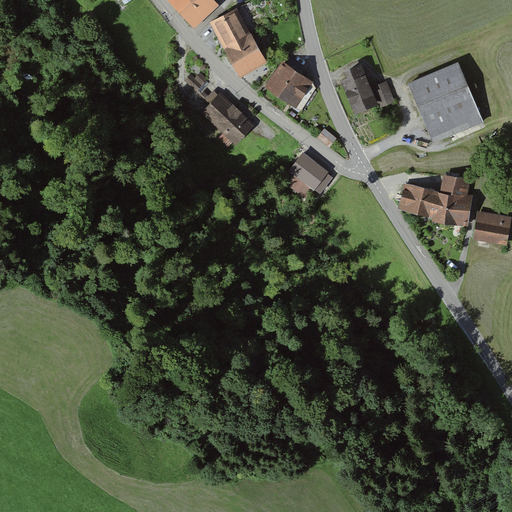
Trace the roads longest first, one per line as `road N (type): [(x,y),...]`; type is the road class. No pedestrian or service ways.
road 1 (tertiary): [(361,170),(511,396)]
road 2 (tertiary): [(191,39),(268,113),(347,169),(361,170)]
road 3 (tertiary): [(303,0),(326,87),(361,170)]
